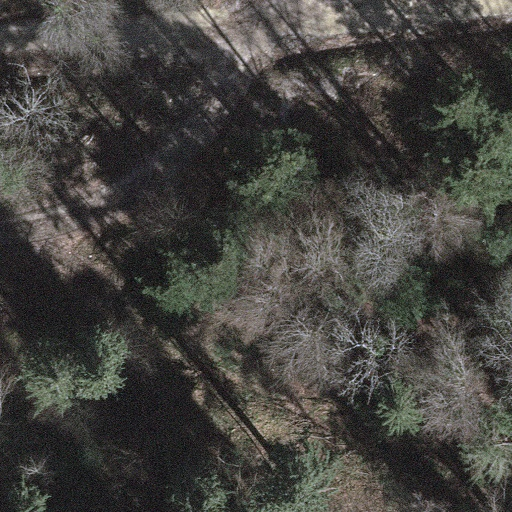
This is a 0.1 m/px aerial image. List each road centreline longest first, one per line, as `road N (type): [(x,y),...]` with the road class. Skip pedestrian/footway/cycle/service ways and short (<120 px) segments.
road 1 (track): [(0,57),(511,11)]
road 2 (track): [(241,38),(184,142),(87,205),(0,225)]
